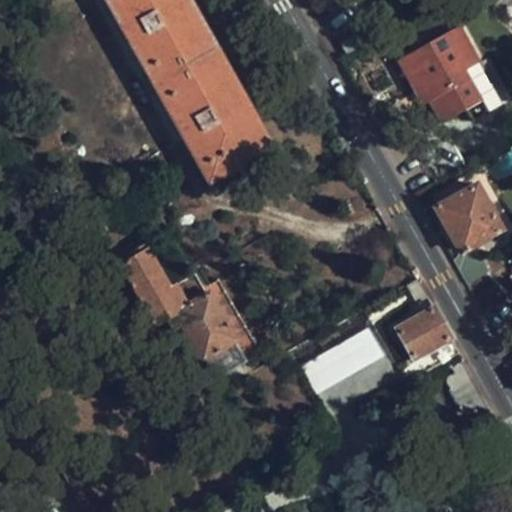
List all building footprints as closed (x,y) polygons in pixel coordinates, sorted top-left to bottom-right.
[(281,142),(201,0),(105,0),(210,182),(281,142)] [(428,99),(424,102),(436,123),(466,106),(480,99),(487,94),(470,65),(481,59),(460,23),(396,59),(413,88),(419,85),(428,99)] [(495,90),(478,61),(470,65),(487,94),(495,90)] [(421,103),(424,102),(428,99),(419,85),(413,88),(421,103)] [(480,99),(485,109),(501,100),(495,90),(487,94),(480,99)] [(480,99),(466,106),(472,117),(485,109),(480,99)] [(462,248),(464,247),(486,234),(496,229),(501,226),(474,183),(436,205),(462,248)] [(142,252),(129,229),(107,241),(156,326),(169,319),(176,331),(185,325),(206,361),(208,360),(217,377),(260,352),(218,278),(204,286),(195,273),(171,287),(148,248),(142,252)] [(499,234),(496,229),(486,234),(489,240),(493,241),(499,238),(499,234)] [(460,250),(476,279),(489,272),(485,258),(480,260),(470,257),(464,247),(462,248),(460,250)] [(476,279),(495,311),(496,311),(511,294),(489,273),(489,272),(476,279)] [(416,278),(404,285),(414,303),(427,296),(416,278)] [(397,364),(370,318),(369,320),(368,324),(345,337),(336,322),(317,333),(326,348),(296,365),(330,426),(459,353),(432,306),(395,326),(412,356),(397,364)]
